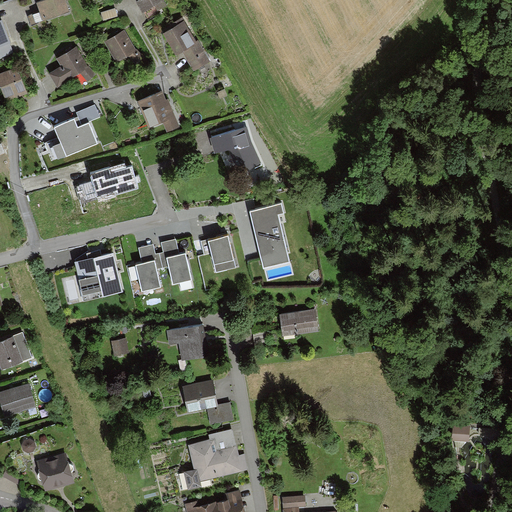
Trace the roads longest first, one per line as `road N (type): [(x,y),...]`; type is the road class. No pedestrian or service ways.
road 1 (track): [(480,0),(481,114),(511,292)]
road 2 (residential): [(37,248),(15,180),(16,126),(30,114),(165,75)]
road 3 (residential): [(37,248),(232,207)]
road 4 (residential): [(261,511),(229,317)]
